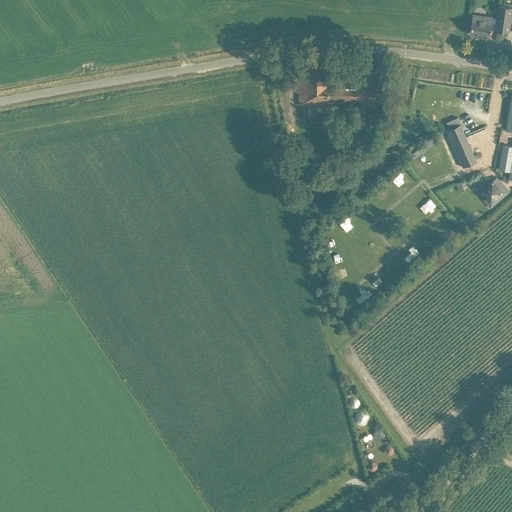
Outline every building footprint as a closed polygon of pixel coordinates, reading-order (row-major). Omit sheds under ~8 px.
[(491,28),(509,31),(511,9),(511,6),(498,4),(495,23),(492,22),(493,17),(473,14),(470,33),(490,36),(491,28)] [(300,102),(375,103),(376,84),(356,84),(356,82),(331,82),(331,61),(307,62),(307,68),(300,69),(300,79),(300,102)] [(460,123),(446,129),(463,167),(477,160),(460,123)] [(499,169),(511,171),(511,145),(503,144),(499,169)] [(297,164),(310,163),(308,149),(296,150),(297,164)] [(497,176),(478,193),(490,207),(509,190),(497,176)] [(354,223),(361,218),(356,211),(349,216),(354,223)] [(359,411),(356,414),(355,418),(356,422),(359,424),(363,425),(367,423),(369,420),(369,415),(367,412),(363,410),(359,411)] [(390,444),(386,444),(384,447),(385,451),(388,453),(392,453),(394,450),(393,446),(390,444)] [(375,459),(371,459),(368,462),(368,466),(371,469),(375,469),(378,466),(378,462),(375,459)]
